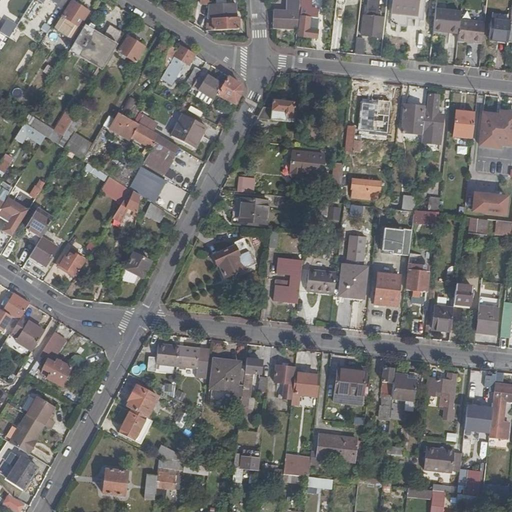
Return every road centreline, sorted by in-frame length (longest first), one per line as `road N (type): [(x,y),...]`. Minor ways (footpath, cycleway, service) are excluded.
road 1 (residential): [(142,321),(511,361)]
road 2 (residential): [(142,321),(251,97),(261,58)]
road 3 (residential): [(511,86),(261,58)]
road 4 (residential): [(39,511),(142,321)]
road 5 (residential): [(142,321),(67,310),(0,269)]
road 6 (residential): [(131,0),(209,49),(261,58)]
